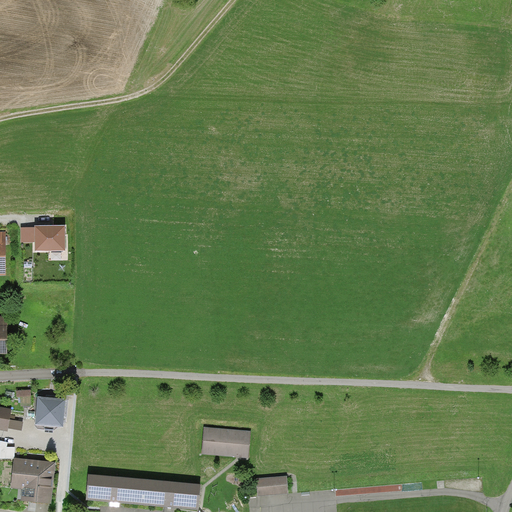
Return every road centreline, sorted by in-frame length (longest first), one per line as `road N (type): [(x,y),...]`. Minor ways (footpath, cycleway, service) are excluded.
road 1 (residential): [(511,390),(76,372),(0,376)]
road 2 (track): [(0,119),(139,94),(232,0)]
road 3 (track): [(419,384),(511,181)]
